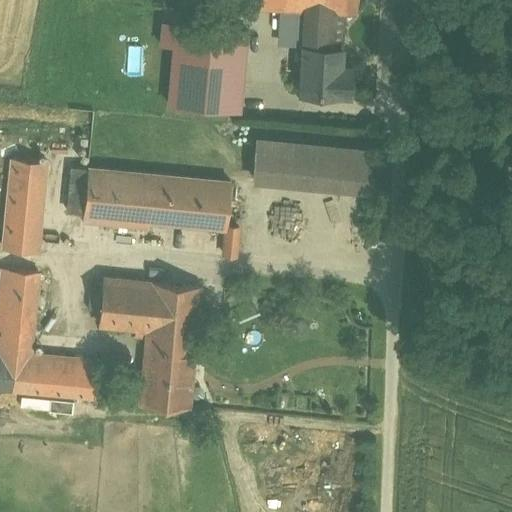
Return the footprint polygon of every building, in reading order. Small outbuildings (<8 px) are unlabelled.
[(206,25),(205,0),(135,0),(135,25),(206,25)] [(262,0),(263,25),(298,25),(297,0),(262,0)] [(346,84),(194,69),(190,110),(342,126),(346,84)] [(198,119),(46,103),(42,145),(194,161),(198,119)] [(244,135),(240,181),(354,192),(359,146),(244,135)] [(3,156),(0,188),(0,248),(34,252),(44,160),(3,156)] [(159,209),(56,204),(54,252),(156,257),(159,209)] [(219,255),(235,256),(238,225),(221,223),(219,255)] [(86,331),(149,337),(155,261),(92,256),(86,331)] [(60,290),(0,285),(0,326),(57,331),(60,290)]
